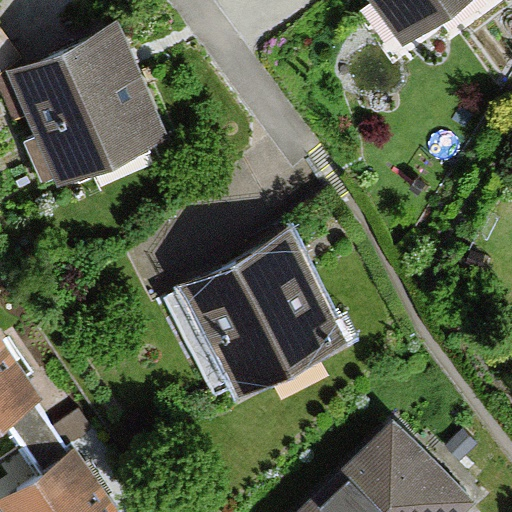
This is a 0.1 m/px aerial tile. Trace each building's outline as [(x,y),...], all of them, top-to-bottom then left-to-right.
[(475,0),(366,0),(407,52),(475,0)] [(35,127),(57,186),(161,147),(115,28),(2,72),(24,130),(35,127)] [(182,282),(240,394),(341,343),(283,231),(182,282)] [(0,427),(41,398),(0,339),(0,427)] [(466,511),(474,505),(394,419),(294,511),(466,511)] [(116,511),(80,450),(0,497),(0,506),(3,511),(116,511)]
